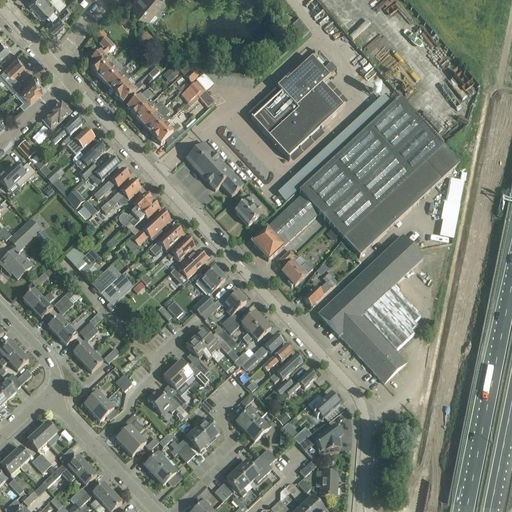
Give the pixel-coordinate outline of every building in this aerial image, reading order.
[(29,0),(27,2),(35,11),(43,3),(43,4),(47,0),(29,0)] [(43,3),(35,11),(41,17),(45,13),(49,19),(56,13),(60,9),(66,3),(62,0),(47,0),(43,4),(43,3)] [(157,5),(161,0),(134,0),(130,5),(138,12),(148,21),(149,20),(151,22),(157,16),(155,14),(160,8),(157,5)] [(63,19),(72,10),(68,5),(55,17),(47,24),(54,31),(65,21),(63,19)] [(299,20),(292,27),(298,33),(292,37),(297,43),(310,32),(299,20)] [(128,35),(134,41),(141,35),(138,32),(132,31),(128,35)] [(97,77),(109,66),(115,61),(108,54),(115,49),(106,39),(100,46),(104,50),(100,54),(100,53),(91,61),(92,62),(89,64),(93,68),(90,70),(97,77)] [(0,57),(2,56),(9,49),(5,44),(0,48),(0,57)] [(251,119),(251,120),(289,162),(290,161),(289,160),(299,151),(300,152),(301,151),(299,150),(309,141),(311,142),(310,140),(320,131),(321,133),(322,132),(320,131),(345,108),(344,107),(343,109),(337,103),(339,101),(338,101),(337,102),(331,96),(333,95),(332,94),(331,95),(325,89),(326,88),(326,87),(324,89),(322,86),(337,73),(319,53),(286,83),(285,82),(277,89),(280,93),(282,94),(275,101),(273,99),(273,100),(274,101),(268,107),(266,106),(267,108),(260,114),(259,113),(258,113),(260,115),(253,121),(251,119)] [(10,64),(0,74),(0,80),(1,80),(13,92),(22,84),(16,78),(14,76),(25,65),(18,57),(10,64)] [(97,77),(105,86),(125,68),(123,70),(115,61),(109,66),(97,77)] [(173,67),(168,71),(175,78),(179,74),(173,67)] [(125,68),(105,86),(114,95),(126,84),(131,79),(126,74),(128,72),(125,68)] [(148,75),(153,79),(160,73),(156,68),(148,75)] [(179,72),(191,84),(205,72),(191,70),(188,74),(186,72),(185,73),(182,69),(179,72)] [(205,75),(196,82),(206,93),(214,85),(205,75)] [(25,96),(21,99),(23,101),(20,104),(24,108),(31,101),(30,101),(35,96),(34,96),(42,88),(39,84),(40,84),(34,77),(20,89),(25,96)] [(126,84),(114,95),(123,105),(130,98),(142,87),(139,84),(132,90),(126,84)] [(188,104),(202,91),(196,84),(181,97),(188,104)] [(202,91),(196,97),(197,97),(199,100),(209,110),(215,105),(202,91)] [(127,109),(135,119),(147,108),(142,102),(150,95),(146,92),(134,103),(127,109)] [(4,102),(8,107),(18,99),(13,93),(4,102)] [(344,241),(444,149),(401,101),(307,187),(300,194),(302,197),(251,244),(268,262),(320,215),(344,241)] [(135,119),(144,128),(165,108),(160,103),(156,106),(153,103),(147,108),(135,119)] [(46,124),(50,129),(57,123),(59,125),(70,114),(67,111),(62,104),(43,122),(46,124)] [(144,128),(152,137),(170,121),(166,117),(170,114),(165,108),(144,128)] [(75,118),(50,141),(55,146),(67,134),(70,137),(82,126),(75,118)] [(170,121),(152,137),(161,146),(164,143),(169,148),(180,137),(176,132),(180,128),(177,125),(175,126),(170,121)] [(67,148),(76,157),(87,147),(94,140),(85,130),(78,137),(67,148)] [(18,148),(25,155),(29,159),(36,153),(25,142),(18,148)] [(87,168),(79,175),(85,181),(90,176),(96,170),(92,166),(96,163),(95,162),(105,152),(104,150),(105,149),(101,145),(100,146),(98,144),(81,160),(87,168)] [(186,161),(215,193),(221,187),(232,198),(244,187),(204,144),(186,161)] [(460,167),(444,149),(344,241),(360,259),(460,167)] [(35,166),(40,171),(48,164),(43,159),(35,166)] [(94,175),(102,183),(112,173),(119,167),(112,159),(94,175)] [(15,164),(0,178),(0,183),(8,192),(16,185),(20,189),(36,174),(27,165),(21,171),(15,164)] [(45,178),(52,186),(57,182),(65,175),(57,167),(45,178)] [(115,177),(94,197),(99,202),(115,187),(118,190),(123,185),(130,178),(123,170),(115,177)] [(449,180),(444,204),(458,206),(463,183),(449,180)] [(130,203),(128,201),(133,197),(141,190),(133,181),(121,192),(113,199),(101,210),(107,216),(114,210),(113,209),(119,203),(120,205),(124,206),(127,206),(130,203)] [(57,182),(52,186),(57,191),(61,186),(57,182)] [(49,189),(45,193),(49,197),(53,193),(49,189)] [(66,191),(61,196),(65,200),(70,196),(66,191)] [(66,201),(76,211),(85,202),(75,192),(66,201)] [(130,224),(153,203),(145,195),(133,206),(137,210),(129,217),(126,215),(123,215),(121,216),(119,218),(119,220),(119,221),(120,223),(125,229),(130,224)] [(259,218),(255,213),(262,207),(252,197),(234,213),(248,228),(259,218)] [(130,224),(134,229),(145,219),(148,222),(152,217),(160,210),(153,203),(130,224)] [(84,209),(78,214),(85,222),(91,217),(84,209)] [(143,230),(140,233),(147,240),(148,239),(152,243),(162,233),(160,231),(163,228),(170,222),(162,213),(152,222),(143,230)] [(11,250),(13,252),(17,255),(41,233),(31,222),(17,235),(10,242),(14,247),(11,250)] [(88,222),(86,224),(92,231),(94,228),(88,222)] [(174,246),(184,236),(176,227),(168,234),(150,252),(155,258),(162,251),(161,250),(162,249),(167,254),(175,247),(174,246)] [(4,229),(0,232),(0,235),(6,242),(11,237),(4,229)] [(132,241),(131,241),(138,249),(147,240),(140,233),(139,234),(135,238),(132,241)] [(368,367),(367,368),(372,374),(373,373),(384,385),(406,365),(395,353),(414,336),(411,333),(417,327),(414,324),(420,319),(392,289),(423,260),(403,238),(319,317),(321,316),(340,337),(338,338),(339,339),(340,338),(368,367)] [(167,257),(171,261),(174,258),(179,263),(187,255),(195,248),(187,239),(179,246),(167,257)] [(76,248),(65,258),(74,267),(85,257),(76,248)] [(17,255),(13,252),(0,264),(0,265),(6,271),(7,269),(18,281),(25,274),(32,268),(26,262),(25,263),(17,255)] [(174,272),(171,276),(176,281),(182,275),(187,281),(195,273),(207,262),(206,261),(207,259),(203,255),(202,256),(199,253),(194,257),(192,256),(185,263),(179,269),(178,269),(174,272)] [(289,282),(288,283),(292,288),(293,286),(295,288),(313,271),(306,263),(305,264),(299,257),(296,260),(293,257),(289,253),(279,262),(287,270),(282,274),(289,282)] [(85,257),(74,267),(83,277),(93,267),(97,264),(88,254),(85,257)] [(53,266),(33,285),(38,290),(49,280),(48,279),(57,270),(53,266)] [(200,273),(194,279),(197,283),(196,284),(208,297),(216,290),(226,281),(215,270),(206,278),(204,277),(200,273)] [(107,271),(92,286),(101,295),(117,281),(107,271)] [(304,300),(311,309),(318,302),(338,284),(334,279),(335,278),(331,273),(323,281),(326,284),(319,291),(317,288),(304,300)] [(117,281),(101,295),(105,300),(112,307),(134,287),(123,276),(117,281)] [(23,302),(32,312),(43,301),(34,291),(23,302)] [(226,331),(235,323),(238,320),(234,315),(246,304),(237,294),(225,306),(230,310),(227,313),(231,318),(222,326),(226,331)] [(43,301),(32,312),(41,321),(52,311),(47,306),(54,299),(50,295),(43,301)] [(65,297),(54,307),(58,312),(69,302),(65,297)] [(193,309),(201,317),(213,305),(206,297),(193,309)] [(144,310),(151,317),(161,308),(154,301),(144,310)] [(69,302),(58,312),(63,317),(74,306),(69,302)] [(169,309),(167,310),(177,320),(178,318),(183,313),(174,304),(169,309)] [(243,340),(263,322),(255,313),(241,326),(249,335),(243,340)] [(48,328),(57,338),(68,328),(59,318),(55,322),(48,328)] [(263,322),(243,340),(247,344),(253,339),(257,343),(271,330),(263,322)] [(235,323),(226,331),(230,336),(240,327),(235,323)] [(80,334),(84,339),(95,328),(90,324),(80,334)] [(68,328),(57,338),(66,348),(74,341),(77,338),(68,328)] [(95,328),(84,339),(88,343),(99,333),(95,328)] [(203,331),(195,339),(212,358),(213,358),(211,355),(216,350),(218,352),(220,349),(227,356),(231,352),(222,342),(218,346),(216,345),(203,331)] [(224,333),(219,338),(222,342),(228,337),(224,333)] [(276,336),(243,366),(247,371),(268,352),(271,356),(284,344),(276,336)] [(212,358),(195,339),(186,348),(199,361),(203,357),(208,362),(212,358)] [(8,363),(9,363),(19,353),(10,343),(0,352),(0,354),(4,358),(0,362),(0,364),(3,368),(8,363)] [(73,355),(82,365),(93,354),(84,345),(73,355)] [(263,367),(267,372),(279,361),(282,364),(293,354),(285,346),(263,367)] [(104,360),(105,361),(109,365),(120,355),(115,350),(104,360)] [(19,353),(9,363),(18,373),(29,362),(19,353)] [(93,354),(82,365),(91,375),(102,364),(93,354)] [(234,364),(239,369),(249,360),(244,354),(234,364)] [(270,379),(275,385),(280,380),(283,382),(302,364),(295,356),(270,379)] [(180,363),(172,371),(185,385),(194,377),(180,363)] [(195,368),(200,373),(209,382),(204,377),(209,373),(200,364),(195,368)] [(185,385),(172,371),(163,379),(177,393),(185,385)] [(288,398),(285,395),(286,394),(290,398),(302,386),(305,390),(316,379),(309,371),(279,399),(283,403),(288,398)] [(27,372),(17,381),(22,386),(32,377),(27,372)] [(209,382),(200,373),(196,378),(204,387),(209,382)] [(6,383),(0,389),(0,395),(7,403),(17,394),(15,392),(22,386),(17,381),(13,375),(8,380),(7,379),(4,381),(6,383)] [(124,376),(120,380),(129,390),(133,386),(124,376)] [(120,380),(116,385),(124,394),(129,390),(120,380)] [(288,381),(276,393),(280,397),(292,385),(288,381)] [(253,383),(247,389),(252,394),(258,389),(253,383)] [(173,399),(173,400),(174,401),(169,405),(157,392),(148,401),(161,415),(167,410),(172,414),(175,411),(178,415),(177,416),(180,420),(179,421),(181,423),(184,420),(184,421),(189,416),(186,414),(173,399)] [(84,407),(92,416),(106,402),(98,394),(84,407)] [(177,395),(173,399),(186,414),(190,410),(185,405),(186,404),(177,395)] [(241,404),(245,409),(254,400),(250,395),(241,404)] [(319,397),(307,407),(314,415),(316,414),(321,421),(339,408),(330,396),(323,401),(319,397)] [(266,400),(261,404),(266,410),(271,405),(266,400)] [(118,416),(106,402),(92,416),(100,424),(109,416),(113,420),(118,416)] [(200,407),(209,416),(214,411),(205,402),(200,407)] [(236,424),(245,434),(259,421),(254,416),(258,413),(253,408),(236,424)] [(116,441),(124,450),(138,436),(144,431),(136,422),(137,421),(133,417),(124,426),(128,430),(116,441)] [(203,426),(197,431),(209,444),(220,435),(204,418),(199,422),(203,426)] [(259,421),(245,434),(255,444),(272,427),(268,423),(264,427),(259,421)] [(47,424),(37,433),(47,444),(57,435),(47,424)] [(289,424),(283,429),(288,434),(293,430),(289,424)] [(311,437),(299,446),(305,453),(316,445),(319,449),(318,450),(319,457),(339,453),(339,449),(341,448),(339,439),(342,437),(340,434),(342,433),(338,428),(336,429),(334,427),(328,431),(324,427),(311,437)] [(305,430),(294,440),(295,442),(298,445),(299,446),(311,437),(305,430)] [(209,444),(197,431),(192,436),(189,432),(184,436),(200,453),(209,444)] [(47,444),(37,433),(27,442),(38,454),(47,444)] [(138,436),(124,450),(132,458),(146,445),(138,436)] [(146,448),(150,453),(159,444),(163,449),(173,440),(168,436),(159,444),(155,440),(146,448)] [(187,447),(182,451),(191,460),(196,456),(187,447)] [(20,449),(10,458),(21,470),(31,461),(20,449)] [(60,460),(64,465),(71,458),(75,455),(71,450),(60,460)] [(182,451),(178,455),(186,464),(191,460),(182,451)] [(268,451),(260,458),(269,468),(269,467),(276,460),(268,451)] [(145,468),(154,478),(167,465),(162,460),(166,457),(161,452),(145,468)] [(42,456),(37,460),(47,471),(52,467),(42,456)] [(21,470),(10,458),(0,467),(11,479),(21,470)] [(60,469),(53,476),(43,485),(47,490),(61,476),(70,485),(88,468),(79,458),(75,462),(71,458),(64,465),(60,469)] [(246,463),(236,472),(249,486),(254,481),(258,484),(262,480),(272,471),(269,467),(269,468),(260,458),(256,462),(252,465),(253,466),(251,468),(246,463)] [(47,471),(37,460),(32,465),(43,476),(47,471)] [(167,465),(154,478),(163,488),(180,472),(176,467),(171,462),(167,465)] [(300,474),(304,479),(317,467),(313,462),(300,474)] [(97,478),(88,468),(70,485),(77,478),(86,488),(97,478)] [(249,486),(236,472),(227,481),(243,499),(247,494),(244,491),(249,486)] [(328,497),(328,500),(334,500),(334,498),(337,498),(337,487),(336,487),(336,483),(337,483),(338,475),(321,474),(320,497),(328,497)] [(298,486),(307,495),(311,491),(302,481),(298,486)] [(10,486),(20,497),(24,493),(14,482),(10,486)] [(90,506),(95,511),(113,495),(104,485),(92,495),(97,500),(90,506)] [(224,486),(219,490),(228,499),(232,495),(224,486)] [(228,499),(219,490),(214,494),(223,504),(228,499)] [(280,494),(280,502),(281,504),(290,495),(285,490),(280,494)] [(71,501),(76,505),(86,495),(82,491),(71,501)] [(23,503),(28,508),(39,498),(34,493),(23,503)] [(86,495),(76,505),(80,510),(91,500),(86,495)] [(113,495),(95,511),(103,511),(106,510),(108,511),(113,511),(122,504),(113,495)] [(307,503),(302,508),(305,511),(324,511),(309,495),(304,500),(307,503)] [(194,511),(210,511),(207,508),(211,505),(207,501),(194,511)] [(16,502),(5,511),(13,511),(20,506),(16,502)] [(280,502),(275,507),(280,511),(305,511),(302,508),(297,511),(296,511),(294,509),(291,511),(289,511),(281,504),(280,502)]
